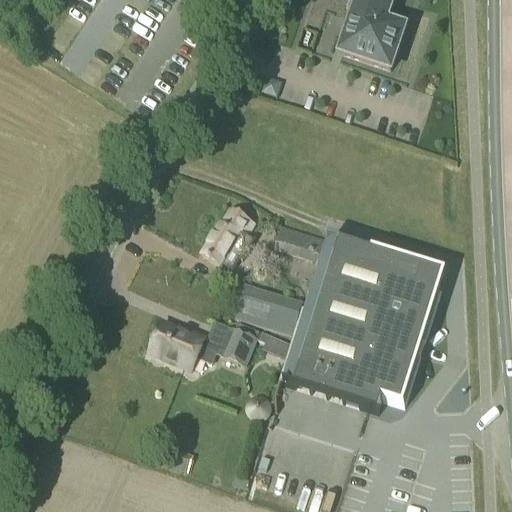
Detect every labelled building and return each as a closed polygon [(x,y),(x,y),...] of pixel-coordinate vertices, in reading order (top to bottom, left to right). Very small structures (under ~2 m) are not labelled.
[(341,0),(342,0),(360,6),(343,59),(391,76),(405,34),(387,28),(395,0),(341,0)] [(254,97),(263,76),(238,65),(229,86),(254,97)] [(204,262),(221,271),(232,277),(239,263),(242,265),(255,242),(251,239),(253,235),(253,234),(255,229),(231,216),(223,231),(221,230),(204,262)] [(274,254),(317,267),(324,242),(282,229),(274,254)] [(371,256),(327,242),(282,386),(378,415),(382,402),(404,410),(440,297),(423,292),(430,271),(372,253),(371,256)] [(293,340),(304,306),(244,288),(234,322),(293,340)] [(246,372),(258,343),(257,343),(259,336),(238,327),(227,355),(181,336),(180,337),(163,330),(151,360),(191,376),(196,364),(212,371),(216,359),(222,361),(221,363),(246,372)] [(264,336),(257,358),(279,365),(286,342),(264,336)] [(263,421),(266,408),(249,405),(246,417),(263,421)] [(426,494),(426,511),(441,511),(442,494),(426,494)]
